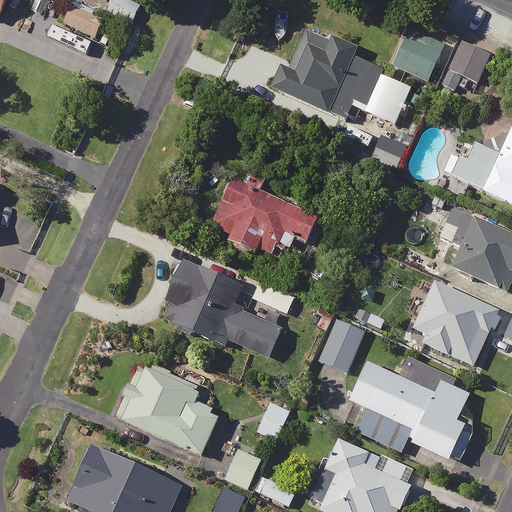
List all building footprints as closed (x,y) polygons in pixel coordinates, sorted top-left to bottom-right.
[(16,0),(0,0),(0,25),(4,28),(16,0)] [(331,51),(306,40),(290,77),(286,75),(277,96),(347,125),(355,105),(370,112),(385,76),(355,63),(358,55),(334,45),(331,51)] [(444,58),(411,43),(398,72),(432,87),(444,58)] [(490,60),(462,47),(444,86),(473,99),(490,60)] [(511,144),(505,161),(477,148),(470,163),(462,159),(452,181),(511,208),(511,144)] [(320,223),(233,188),(213,237),(276,261),(286,236),(311,246),(320,223)] [(511,290),(511,241),(451,214),(439,240),(467,253),(458,272),(509,296),(511,290)] [(235,286),(188,269),(167,324),(184,330),(183,334),(269,367),(281,334),(237,317),(247,291),(235,286)] [(300,302),(262,284),(252,305),(290,323),(300,302)] [(500,318),(435,288),(414,333),(429,341),(425,349),(475,372),(500,318)] [(511,320),(510,319),(501,339),(511,344),(511,320)] [(366,336),(337,324),(320,363),(349,375),(366,336)] [(438,398),(370,367),(352,406),(371,414),(361,437),(409,459),(413,450),(460,471),(475,437),(459,430),(473,399),(443,386),(438,398)] [(205,396),(158,375),(139,377),(119,422),(208,462),(225,425),(197,413),(205,396)] [(292,412),(271,403),(258,435),(279,443),(292,412)] [(400,511),(417,480),(344,443),(329,473),(340,479),(322,511),(400,511)] [(264,465),(240,453),(226,482),(250,494),(264,465)] [(172,511),(181,491),(95,454),(72,508),(81,511),(172,511)] [(299,498),(266,482),(260,495),(293,511),(299,498)]
